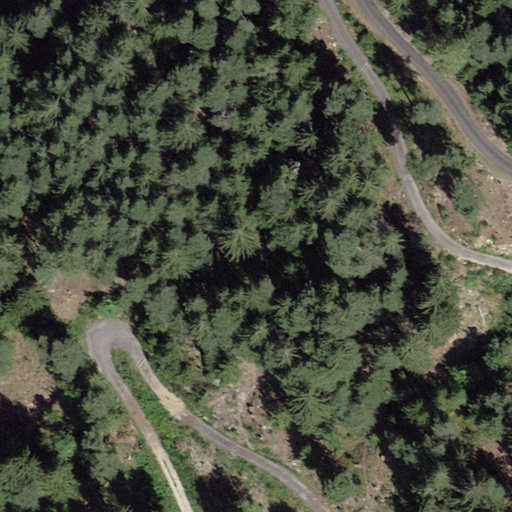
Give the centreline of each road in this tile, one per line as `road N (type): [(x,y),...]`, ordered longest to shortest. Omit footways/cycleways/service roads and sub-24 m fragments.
road 1 (unclassified): [(322,511),(288,477),(192,419),(116,335),(101,341),(105,365),(166,462),(186,511)]
road 2 (unclassified): [(327,0),(393,118),(404,178),(421,215),(461,254),(511,264)]
road 3 (unclassified): [(511,171),(482,147),(363,0)]
